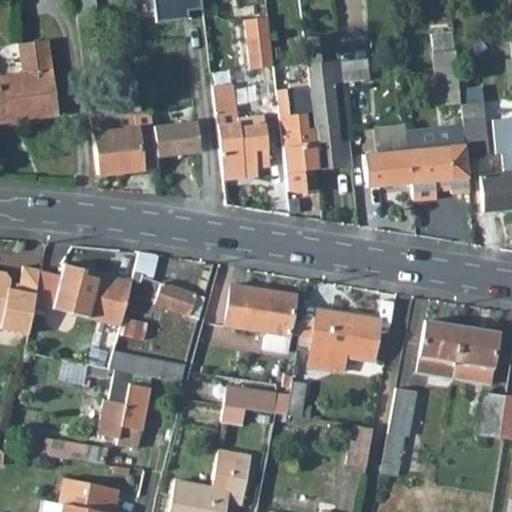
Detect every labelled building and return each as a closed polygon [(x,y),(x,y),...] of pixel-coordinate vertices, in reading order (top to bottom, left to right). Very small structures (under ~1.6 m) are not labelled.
[(87,0),(72,0),(83,75),(99,73),(91,11),(89,11),(87,0)] [(199,0),(152,0),(155,21),(187,17),(186,9),(201,8),(199,0)] [(248,69),(272,67),(266,17),(243,20),(248,69)] [(315,36),(302,37),(308,87),(310,86),(314,127),(312,127),(314,143),(316,168),(350,166),(347,141),(338,142),(332,83),(330,62),(318,64),(315,36)] [(46,40),(17,43),(22,74),(0,77),(0,121),(57,114),(46,40)] [(459,104),(453,51),(432,53),(436,105),(459,104)] [(367,78),(365,59),(339,61),(341,82),(367,78)] [(330,62),(332,83),(341,82),(339,61),(330,62)] [(233,83),(210,86),(221,179),(243,177),(242,168),(254,167),(268,165),(262,114),(237,117),(233,83)] [(293,114),(290,89),(274,90),(286,190),(297,193),(298,186),(303,185),(301,170),(316,169),(316,168),(314,143),(312,127),(305,128),(304,113),(293,114)] [(459,104),(463,145),(464,157),(486,154),(480,101),(459,104)] [(149,112),(88,120),(96,175),(156,167),(155,157),(151,126),(149,112)] [(151,126),(155,157),(198,151),(194,121),(151,126)] [(375,153),(401,150),(399,127),(373,129),(375,153)] [(464,157),(463,145),(406,150),(409,182),(411,200),(434,198),(433,187),(449,186),(449,192),(467,191),(466,177),(464,157)] [(409,182),(406,150),(401,150),(375,153),(361,154),(364,186),(409,182)] [(242,168),(243,177),(255,175),(254,167),(242,168)] [(481,212),(511,208),(511,172),(477,175),(481,212)] [(156,255),(137,251),(132,273),(141,275),(150,279),(156,255)] [(51,309),(52,303),(73,308),(71,314),(118,326),(130,281),(114,277),(113,283),(83,275),(84,269),(62,264),(59,275),(39,269),(32,304),(51,309)] [(0,270),(0,327),(26,333),(32,304),(39,269),(22,266),(18,283),(17,289),(8,288),(9,282),(9,279),(4,271),(0,270)] [(113,283),(114,277),(84,269),(83,275),(113,283)] [(132,273),(130,279),(139,281),(141,275),(132,273)] [(159,283),(152,303),(196,319),(203,297),(159,283)] [(229,284),(222,326),(268,334),(287,337),(293,295),(229,284)] [(51,309),(71,314),(73,308),(52,303),(51,309)] [(315,308),(309,351),(311,352),(308,367),(340,372),(343,357),(371,361),(377,318),(315,308)] [(424,320),(414,372),(451,378),(460,326),(424,320)] [(460,326),(451,378),(487,384),(496,332),(460,326)] [(263,337),(261,349),(284,353),(287,337),(268,334),(267,338),(263,337)] [(110,353),(108,369),(111,370),(127,373),(148,377),(177,383),(182,366),(110,353)] [(116,439),(115,445),(136,449),(148,377),(127,373),(111,370),(106,400),(101,399),(94,435),(116,439)] [(288,395),(284,415),(297,417),(303,383),(290,382),(288,395)] [(224,386),(221,405),(243,409),(284,415),(288,395),(224,386)] [(386,433),(383,448),(400,451),(403,436),(406,437),(415,392),(395,388),(386,433)] [(484,392),(478,435),(498,438),(504,395),(484,392)] [(511,396),(504,395),(498,438),(511,439),(511,396)] [(221,405),(219,421),(241,424),(243,409),(221,405)] [(351,424),(344,464),(363,468),(371,428),(351,424)] [(47,440),(34,438),(31,453),(45,456),(47,440)] [(105,448),(47,440),(45,456),(65,459),(66,457),(103,462),(105,448)] [(383,448),(379,472),(396,475),(400,451),(383,448)] [(173,482),(167,511),(222,511),(225,502),(239,504),(250,455),(216,449),(208,488),(173,482)] [(113,511),(118,488),(62,477),(57,504),(58,504),(56,511),(113,511)] [(42,501),(39,511),(56,511),(58,504),(57,504),(42,501)]
